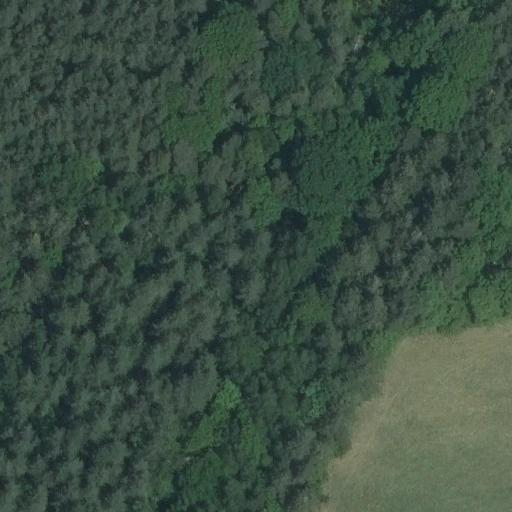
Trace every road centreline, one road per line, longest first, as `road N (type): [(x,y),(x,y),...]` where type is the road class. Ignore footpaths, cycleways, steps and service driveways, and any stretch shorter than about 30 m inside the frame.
road 1 (track): [(170,511),(490,0)]
road 2 (track): [(330,246),(0,189)]
